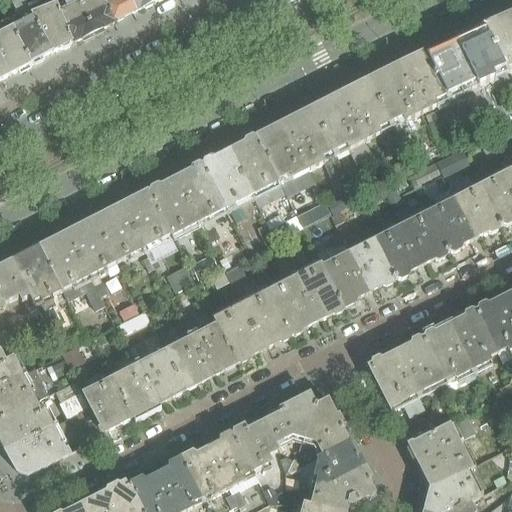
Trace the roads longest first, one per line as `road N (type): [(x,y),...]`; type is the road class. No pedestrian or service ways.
road 1 (secondary): [(0,218),(435,0)]
road 2 (residential): [(22,511),(330,354)]
road 3 (secondary): [(261,11),(0,142)]
road 4 (residential): [(330,354),(511,261)]
road 5 (residential): [(390,511),(395,490),(330,354)]
